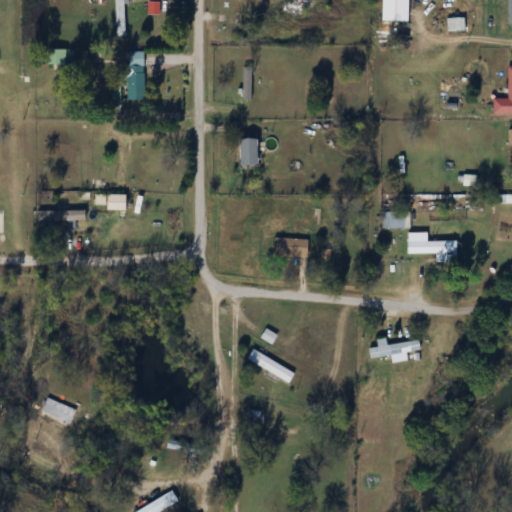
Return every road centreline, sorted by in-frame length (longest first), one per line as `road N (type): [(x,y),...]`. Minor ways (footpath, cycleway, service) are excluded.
road 1 (residential): [(202,0),(201,256),(208,281),(228,291),(400,301),(511,293)]
road 2 (residential): [(218,286),(219,455),(200,478),(120,498),(85,478),(58,435)]
road 3 (residential): [(201,256),(0,255)]
